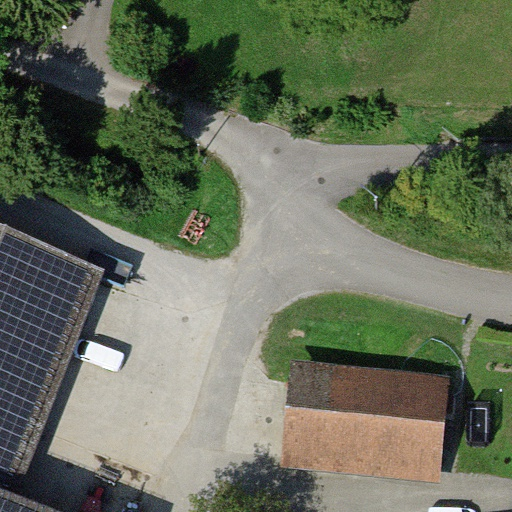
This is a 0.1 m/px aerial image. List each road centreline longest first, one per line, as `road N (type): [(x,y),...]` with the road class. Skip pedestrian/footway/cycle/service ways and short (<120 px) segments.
road 1 (track): [(75,77),(247,146),(363,261),(511,300)]
road 2 (track): [(204,511),(292,196)]
road 3 (track): [(511,166),(370,162),(292,196)]
